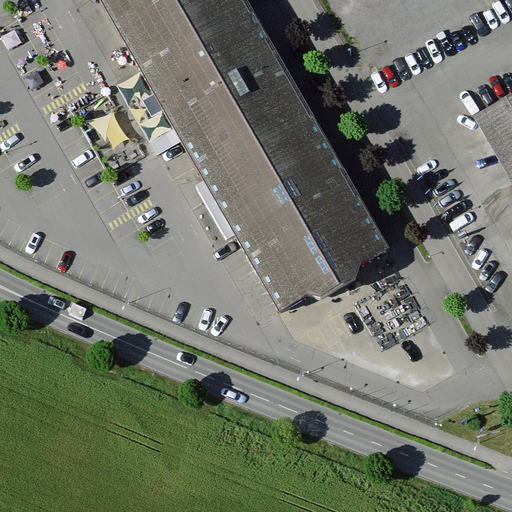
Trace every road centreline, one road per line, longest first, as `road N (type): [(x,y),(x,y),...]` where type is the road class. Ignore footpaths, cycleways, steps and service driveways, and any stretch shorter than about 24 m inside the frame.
road 1 (secondary): [(0,283),(123,341),(511,495)]
road 2 (unclassified): [(511,370),(303,0)]
